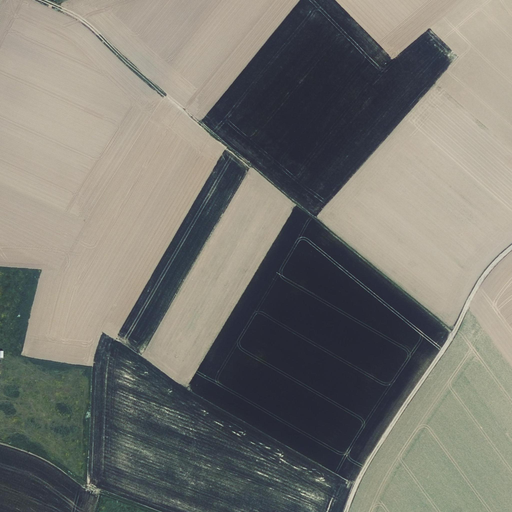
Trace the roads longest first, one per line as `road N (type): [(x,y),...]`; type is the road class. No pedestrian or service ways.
road 1 (track): [(452,335),(88,25),(45,0)]
road 2 (track): [(511,248),(473,290),(359,474),(347,511)]
road 3 (track): [(0,443),(151,511)]
